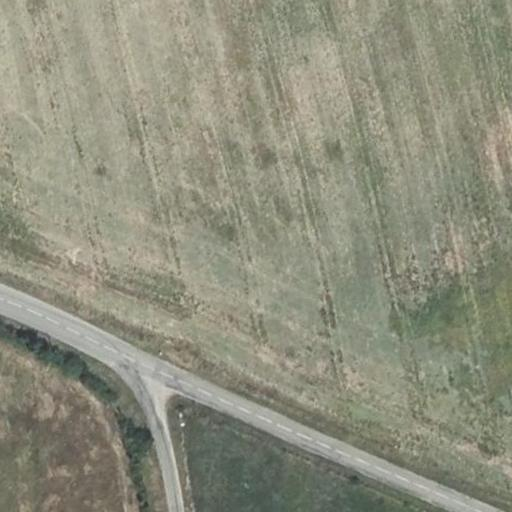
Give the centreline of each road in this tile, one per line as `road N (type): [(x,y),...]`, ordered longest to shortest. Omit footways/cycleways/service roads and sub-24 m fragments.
road 1 (unclassified): [(140,363),(479,511)]
road 2 (unclassified): [(0,298),(140,363)]
road 3 (unclassified): [(176,511),(140,363)]
